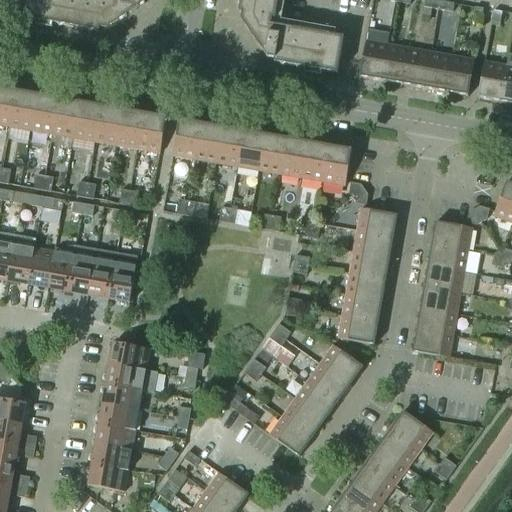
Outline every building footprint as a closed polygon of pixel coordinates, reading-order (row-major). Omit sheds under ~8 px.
[(0,0),(0,6),(14,8),(15,0),(0,0)] [(111,0),(111,1),(106,0),(23,0),(20,20),(99,34),(100,30),(107,31),(136,11),(144,5),(145,0),(111,0)] [(274,21),(278,0),(240,0),(238,14),(242,15),(240,22),(267,60),(274,61),(273,64),(337,75),(343,39),(271,26),(272,20),(274,21)] [(438,11),(439,3),(425,0),(424,0),(423,9),(438,11)] [(452,14),(454,5),(439,3),(438,11),(452,14)] [(480,25),(483,12),(483,10),(474,9),(472,23),(480,25)] [(499,28),(501,13),(493,12),(490,27),(499,28)] [(381,83),(388,47),(365,43),(359,79),(381,83)] [(403,87),(409,51),(388,47),(381,83),(403,87)] [(423,91),(430,54),(409,51),(403,87),(423,91)] [(445,95),(452,58),(430,54),(423,91),(445,95)] [(511,106),(511,56),(508,56),(506,68),(500,104),(511,106)] [(467,98),(474,62),(452,58),(445,95),(467,98)] [(500,104),(506,68),(484,64),(477,100),(500,104)] [(0,127),(9,129),(16,93),(0,90),(0,127)] [(30,133),(37,96),(16,93),(9,129),(30,133)] [(51,137),(58,100),(37,96),(30,133),(51,137)] [(73,140),(80,104),(58,100),(51,137),(73,140)] [(94,144),(101,108),(80,104),(73,140),(94,144)] [(116,148),(122,111),(101,108),(94,144),(116,148)] [(137,152),(144,115),(122,111),(116,148),(137,152)] [(159,156),(165,119),(144,115),(137,152),(159,156)] [(194,162),(200,125),(179,122),(172,158),(194,162)] [(216,166),(222,129),(200,125),(194,162),(216,166)] [(237,169),(244,133),(222,129),(216,166),(237,169)] [(259,173),(265,137),(244,133),(237,169),(259,173)] [(281,177),(287,141),(265,137),(259,173),(281,177)] [(302,181),(309,144),(287,141),(281,177),(302,181)] [(324,185),(330,148),(309,144),(302,181),(324,185)] [(345,188),(351,152),(330,148),(324,185),(345,188)] [(0,185),(8,186),(10,172),(2,170),(0,180),(0,185)] [(42,192),(44,178),(36,176),(33,191),(42,192)] [(50,194),(53,179),(44,178),(42,192),(50,194)] [(84,200),(87,185),(79,184),(76,198),(84,200)] [(511,225),(511,186),(506,184),(493,218),(511,225)] [(93,201),(95,187),(87,185),(84,200),(93,201)] [(352,200),(364,192),(360,186),(350,185),(348,195),(352,200)] [(127,207),(130,193),(121,191),(118,206),(127,207)] [(11,204),(13,194),(3,192),(1,202),(11,204)] [(366,207),(367,197),(364,192),(352,200),(355,205),(366,207)] [(135,209),(138,194),(130,193),(127,207),(135,209)] [(41,209),(43,199),(33,197),(31,208),(41,209)] [(52,211),(53,201),(43,199),(41,209),(52,211)] [(185,218),(187,203),(179,202),(176,216),(185,218)] [(193,219),(196,205),(187,203),(185,218),(193,219)] [(82,217),(83,206),(73,204),(71,215),(82,217)] [(92,218),(94,208),(83,206),(82,217),(92,218)] [(486,221),(489,211),(479,208),(474,211),(481,224),(486,221)] [(227,225),(229,211),(221,209),(218,224),(227,225)] [(122,224),(123,213),(113,211),(111,222),(122,224)] [(236,225),(238,212),(229,211),(227,225),(235,227),(236,225)] [(393,240),(395,225),(397,217),(360,211),(356,234),(393,240)] [(481,224),(474,211),(468,214),(465,225),(475,227),(481,224)] [(132,225),(134,215),(123,213),(122,224),(132,225)] [(270,233),(272,218),(264,216),(261,231),(270,233)] [(278,234),(280,225),(281,219),(272,218),(270,233),(278,234)] [(315,226),(312,220),(302,219),(300,229),(303,234),(315,226)] [(467,253),(471,231),(435,224),(431,247),(467,253)] [(317,241),(319,231),(315,226),(303,234),(307,239),(317,241)] [(389,260),(393,240),(356,234),(353,254),(389,260)] [(0,282),(8,283),(14,247),(0,244),(0,282)] [(28,287),(34,251),(14,247),(8,283),(28,287)] [(464,274),(467,253),(431,247),(427,267),(464,274)] [(68,294),(76,248),(75,248),(73,258),(54,254),(47,290),(68,294)] [(88,298),(96,251),(76,248),(68,294),(88,298)] [(47,290),(54,254),(34,251),(28,287),(47,290)] [(108,301),(116,255),(96,251),(88,298),(108,301)] [(511,264),(511,261),(511,253),(505,251),(499,254),(506,267),(511,264)] [(385,283),(389,260),(353,254),(349,276),(385,283)] [(506,267),(499,254),(493,257),(491,267),(501,270),(506,267)] [(129,305),(137,259),(116,255),(108,301),(129,305)] [(308,268),(309,260),(295,257),(293,266),(308,268)] [(306,277),(308,268),(293,266),(292,274),(306,277)] [(460,296),(464,274),(427,267),(423,289),(460,296)] [(382,303),(385,283),(349,276),(345,297),(382,303)] [(456,316),(460,296),(423,289),(420,310),(456,316)] [(378,324),(382,303),(345,297),(341,318),(378,324)] [(300,311),(302,302),(287,300),(286,308),(300,311)] [(299,319),(300,311),(286,308),(284,317),(299,319)] [(452,338),(456,316),(420,310),(416,331),(452,338)] [(374,347),(378,324),(341,318),(337,341),(374,347)] [(290,335),(278,326),(273,333),(285,342),(290,335)] [(449,360),(452,338),(416,331),(412,354),(449,360)] [(285,342),(273,333),(268,340),(280,349),(285,342)] [(145,372),(149,351),(113,344),(109,366),(145,372)] [(277,353),(265,344),(262,350),(273,359),(277,353)] [(350,387),(363,369),(332,348),(320,365),(350,387)] [(265,370),(253,361),(248,368),(260,377),(265,370)] [(350,387),(320,365),(306,384),(337,406),(350,387)] [(154,395),(157,375),(145,372),(109,366),(106,386),(142,392),(142,393),(154,395)] [(255,384),(260,377),(248,368),(243,375),(255,384)] [(195,381),(197,371),(187,369),(185,379),(195,381)] [(13,379),(6,371),(0,376),(0,381),(5,387),(13,379)] [(194,392),(195,383),(195,381),(185,379),(183,390),(194,392)] [(337,406),(306,384),(294,401),(324,423),(337,406)] [(138,412),(142,393),(142,392),(106,386),(102,406),(138,412)] [(235,413),(240,406),(227,397),(222,405),(235,413)] [(0,422),(21,427),(25,405),(0,400),(0,422)] [(324,423),(294,401),(281,420),(311,441),(324,423)] [(134,434),(138,412),(102,406),(98,428),(134,434)] [(188,421),(190,411),(180,409),(178,420),(188,421)] [(432,435),(402,413),(389,432),(419,453),(432,435)] [(186,432),(188,421),(178,420),(176,430),(186,432)] [(311,441),(281,420),(268,437),(299,459),(311,441)] [(0,443),(18,447),(21,427),(0,422),(0,443)] [(131,453),(134,434),(98,428),(95,447),(131,453)] [(419,453),(389,432),(377,449),(407,471),(419,453)] [(35,449),(36,439),(26,437),(24,448),(35,449)] [(18,447),(0,443),(0,464),(14,467),(18,447)] [(128,473),(131,453),(95,447),(91,467),(128,473)] [(33,460),(35,449),(24,448),(22,458),(33,460)] [(407,471),(377,449),(364,467),(394,488),(407,471)] [(178,456),(169,450),(163,459),(172,465),(178,456)] [(200,462),(188,453),(183,460),(195,469),(200,462)] [(172,465),(163,459),(157,467),(166,474),(172,465)] [(456,469),(443,460),(439,467),(451,476),(456,469)] [(0,484),(11,487),(14,467),(0,464),(0,484)] [(124,494),(128,473),(91,467),(88,488),(124,494)] [(394,488),(364,467),(351,484),(382,506),(394,488)] [(451,476),(439,467),(434,474),(446,483),(451,476)] [(237,511),(248,497),(218,475),(205,494),(230,511),(237,511)] [(27,490),(29,479),(19,477),(17,488),(27,490)] [(179,491),(167,482),(162,489),(174,498),(179,491)] [(0,506),(7,507),(11,487),(0,484),(0,506)] [(377,511),(382,506),(351,484),(339,502),(352,511),(377,511)] [(26,500),(27,490),(17,488),(15,498),(26,500)] [(169,505),(174,498),(162,489),(157,496),(169,505)] [(230,511),(205,494),(193,511),(230,511)] [(426,511),(430,504),(418,495),(413,502),(426,511)] [(352,511),(339,502),(331,511),(352,511)] [(424,511),(426,511),(413,502),(408,509),(412,511),(424,511)]
